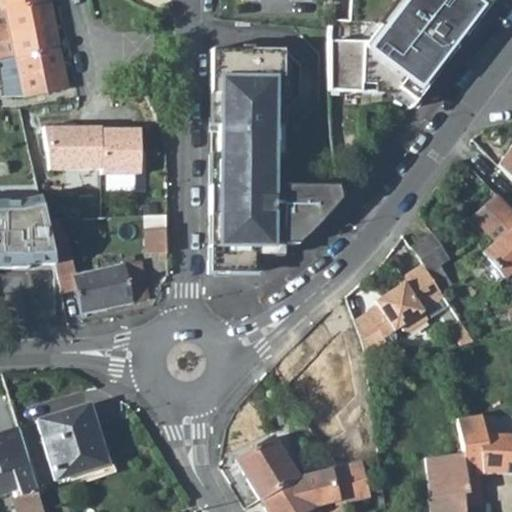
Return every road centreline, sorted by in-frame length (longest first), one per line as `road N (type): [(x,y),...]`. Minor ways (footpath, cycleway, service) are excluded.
road 1 (residential): [(224,358),(281,321),(377,235),(489,81)]
road 2 (residential): [(178,326),(189,0)]
road 3 (residential): [(0,354),(148,358)]
